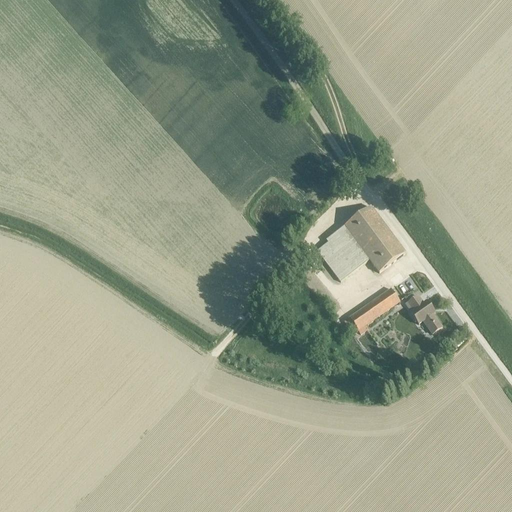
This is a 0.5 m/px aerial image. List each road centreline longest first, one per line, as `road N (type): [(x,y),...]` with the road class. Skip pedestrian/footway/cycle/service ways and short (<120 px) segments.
road 1 (track): [(340,119),(354,176),(233,0)]
road 2 (unclassified): [(511,382),(354,176)]
road 3 (track): [(340,119),(322,72),(277,0)]
